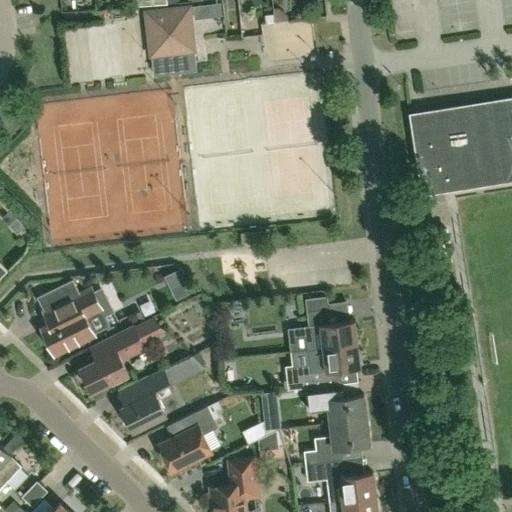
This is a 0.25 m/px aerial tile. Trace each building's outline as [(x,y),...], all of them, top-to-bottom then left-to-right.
[(151,55),(194,50),(189,6),(146,11),(151,55)] [(511,114),(416,119),(426,187),(449,183),(511,159),(511,136),(511,135),(511,134),(511,114)] [(243,231),(244,241),(268,239),(267,229),(243,231)] [(430,231),(434,260),(450,258),(446,229),(430,231)] [(102,308),(93,291),(86,294),(85,290),(80,293),(73,278),(37,296),(51,324),(42,328),(54,353),(110,325),(102,308)] [(190,292),(185,282),(173,287),(178,298),(190,292)] [(307,349),(358,343),(355,320),(331,323),(328,296),(305,298),(309,333),(305,334),(307,349)] [(134,326),(107,339),(106,337),(89,345),(96,359),(81,366),(81,368),(78,369),(84,381),(87,379),(93,390),(111,381),(112,385),(128,377),(127,373),(129,373),(122,359),(145,347),(142,342),(134,326)] [(288,389),(308,387),(334,384),(334,379),(337,379),(336,369),(361,366),(358,343),(307,349),(307,350),(323,348),(325,361),(310,363),(311,371),(286,374),(288,389)] [(199,370),(206,367),(193,354),(186,358),(178,362),(185,377),(199,370)] [(163,369),(136,383),(142,396),(125,404),(121,406),(123,410),(120,412),(126,424),(129,423),(133,430),(167,413),(159,398),(174,390),(171,384),(163,369)] [(342,383),(334,384),(308,387),(311,412),(330,410),(331,423),(367,418),(364,393),(344,396),(342,383)] [(161,444),(161,445),(160,448),(163,455),(166,456),(173,469),(211,450),(202,434),(218,426),(208,405),(184,417),(191,429),(161,444)] [(305,464),(343,459),(342,446),(370,443),(367,418),(331,423),(333,435),(314,437),(316,449),(304,450),(305,464)] [(249,445),(269,440),(266,426),(245,431),(249,445)] [(0,474),(7,481),(22,465),(0,444),(0,474)] [(246,511),(245,497),(260,495),(255,456),(228,459),(231,484),(211,487),(213,507),(216,507),(216,511),(246,511)] [(345,459),(343,459),(305,464),(307,481),(326,479),(329,501),(376,496),(373,472),(347,475),(345,459)] [(377,511),(376,496),(329,501),(330,511),(377,511)] [(70,511),(60,502),(50,511),(70,511)]
